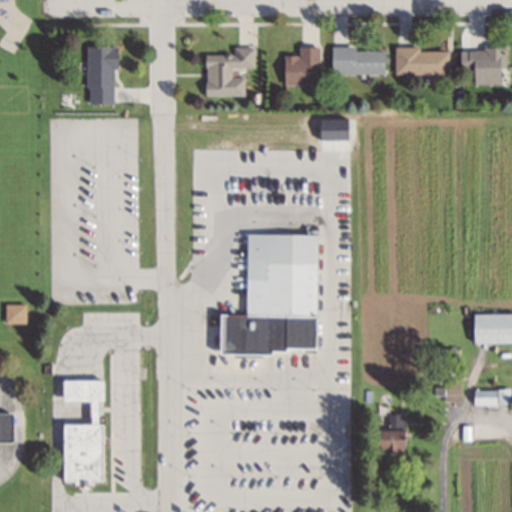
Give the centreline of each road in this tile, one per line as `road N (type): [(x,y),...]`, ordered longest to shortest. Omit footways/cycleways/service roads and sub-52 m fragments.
road 1 (residential): [(173,511),(164,0)]
road 2 (residential): [(511,2),(45,4)]
